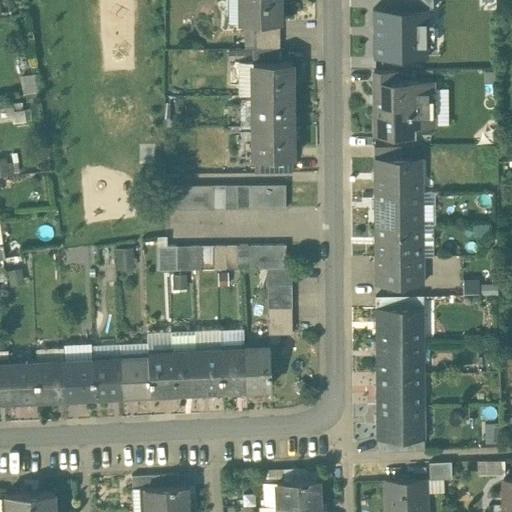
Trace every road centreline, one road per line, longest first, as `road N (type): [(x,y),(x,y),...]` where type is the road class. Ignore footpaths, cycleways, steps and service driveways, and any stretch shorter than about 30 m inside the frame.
road 1 (residential): [(336,0),(340,401),(325,421)]
road 2 (residential): [(325,421),(281,437),(0,445)]
road 3 (residential): [(511,451),(346,458),(325,421)]
